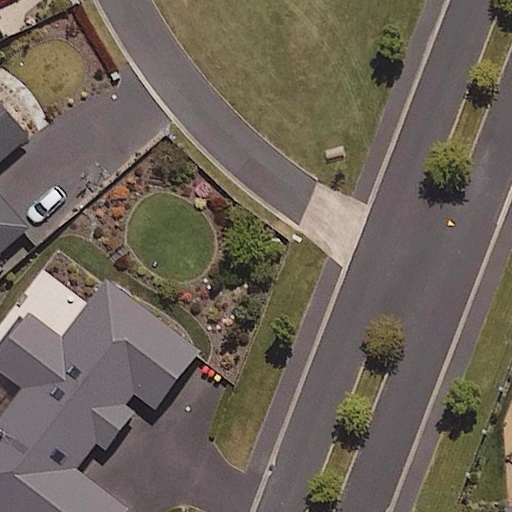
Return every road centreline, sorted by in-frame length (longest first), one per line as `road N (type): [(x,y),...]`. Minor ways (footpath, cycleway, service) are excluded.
road 1 (residential): [(381,246),(226,147),(128,0)]
road 2 (residential): [(276,511),(381,246)]
road 3 (residential): [(381,246),(476,0)]
road 4 (residential): [(462,275),(368,511)]
road 5 (residential): [(511,133),(462,275)]
